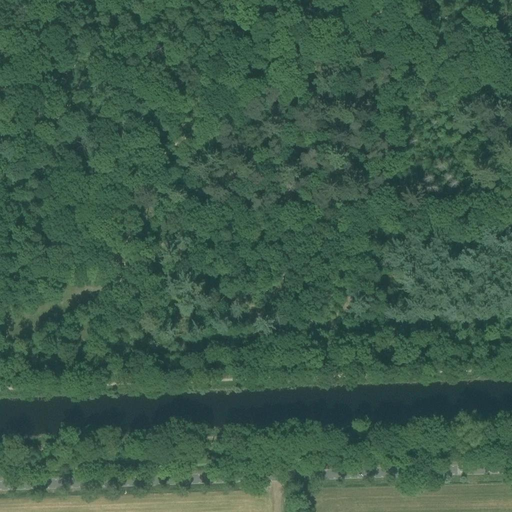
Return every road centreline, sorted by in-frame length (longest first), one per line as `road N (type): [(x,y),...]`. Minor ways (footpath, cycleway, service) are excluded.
road 1 (track): [(0,351),(511,327)]
road 2 (unclassified): [(0,486),(511,470)]
road 3 (track): [(0,284),(140,172),(285,75)]
road 4 (track): [(338,208),(511,206)]
road 5 (track): [(285,75),(407,0)]
